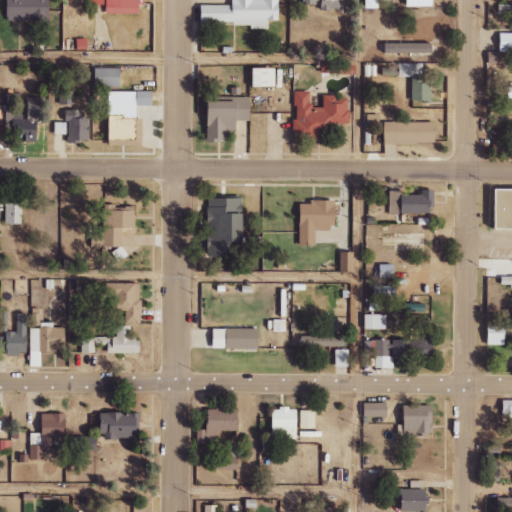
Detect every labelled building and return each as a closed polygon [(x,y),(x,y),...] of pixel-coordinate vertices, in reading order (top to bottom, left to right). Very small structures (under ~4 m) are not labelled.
[(7,0),(7,21),(50,21),(50,0),(7,0)] [(107,14),(142,15),(142,0),(90,0),(90,5),(107,5),(107,14)] [(280,0),(233,0),(233,5),(202,6),(202,25),(250,24),(250,30),(269,29),(269,20),(281,20),(280,0)] [(301,0),(302,4),(320,4),(320,11),(345,10),(345,0),(301,0)] [(366,0),(366,9),(379,9),(379,1),(392,2),(392,0),(366,0)] [(511,32),(500,33),(500,52),(489,52),(489,64),(509,63),(509,53),(511,52),(511,32)] [(356,74),(356,64),(323,65),(323,75),(356,74)] [(383,76),(400,76),(400,67),(383,67),(383,76)] [(277,68),(254,69),(255,88),(277,87),(277,68)] [(121,69),(96,69),(96,87),(121,87),(121,69)] [(432,101),(432,84),(425,84),(425,75),(412,75),(413,101),(432,101)] [(74,105),(74,85),(59,84),(59,105),(74,105)] [(294,137),(331,136),(331,124),(350,124),(349,97),(324,97),(324,108),(312,109),(311,92),(295,92),(296,119),(293,119),(294,137)] [(209,101),(208,141),(227,142),(227,132),(237,132),(237,121),(250,121),(251,97),(229,97),(229,102),(209,101)] [(4,105),(7,142),(42,139),(39,98),(25,99),(26,104),(4,105)] [(488,127),(498,128),(499,117),(504,117),(504,101),(489,101),(488,127)] [(55,122),(55,134),(67,135),(67,142),(89,142),(90,117),(80,117),(81,111),(65,110),(64,123),(55,122)] [(384,144),(436,144),(436,123),(385,122),(384,144)] [(509,154),(508,138),(493,138),(493,154),(509,154)] [(511,188),(501,188),(500,232),(511,232),(511,188)] [(422,196),(403,195),(403,191),(390,191),(390,213),(433,214),(434,191),(422,190),(422,196)] [(244,199),(208,199),(207,256),(244,257),(244,199)] [(5,224),(22,225),(23,204),(6,203),(5,224)] [(318,203),(318,207),(307,207),(307,247),(323,247),(323,233),(338,233),(338,229),(343,229),(343,203),(318,203)] [(115,211),(115,205),(103,205),(104,247),(135,247),(135,211),(115,211)] [(352,273),(352,253),(340,253),(340,273),(352,273)] [(348,254),(348,275),(362,275),(362,254),(348,254)] [(381,279),(394,278),(394,271),(380,271),(381,279)] [(511,279),(498,279),(498,293),(511,293),(511,279)] [(140,283),(106,284),(106,297),(112,296),(113,313),(125,313),(125,324),(141,324),(140,283)] [(375,297),(397,296),(397,285),(374,286),(375,297)] [(30,367),(41,367),(41,352),(63,352),(63,329),(53,329),(53,323),(40,323),(40,311),(30,311),(30,367)] [(365,329),(386,330),(387,315),(365,315),(365,329)] [(511,324),(495,324),(495,350),(511,350),(511,324)] [(139,354),(140,337),(131,337),(131,326),(116,326),(116,338),(81,337),(80,353),(94,353),(94,346),(106,346),(106,354),(139,354)] [(260,330),(214,329),(214,349),(259,350),(260,330)] [(301,336),(301,346),(347,347),(347,337),(301,336)] [(363,341),(363,356),(375,356),(375,369),(393,368),(393,360),(434,360),(433,340),(363,341)] [(349,350),(336,350),(336,368),(349,367),(349,350)] [(511,418),(511,400),(503,401),(503,418),(511,418)] [(387,403),(364,404),(364,418),(388,417),(387,403)] [(404,437),(433,438),(433,407),(405,406),(404,437)] [(207,430),(196,430),(196,446),(218,446),(217,431),(239,431),(239,409),(207,409),(207,430)] [(273,409),(273,439),(298,440),(298,409),(273,409)] [(300,429),(316,429),(316,411),(300,411),(300,429)] [(67,414),(42,414),(42,433),(30,434),(30,461),(43,460),(43,449),(56,449),(56,438),(67,438),(67,414)] [(98,438),(69,437),(69,450),(97,451),(98,438)] [(216,471),(239,470),(238,457),(216,458),(216,471)] [(403,489),(402,511),(419,511),(427,511),(429,490),(403,489)] [(511,498),(497,499),(497,511),(511,510),(511,498)]
